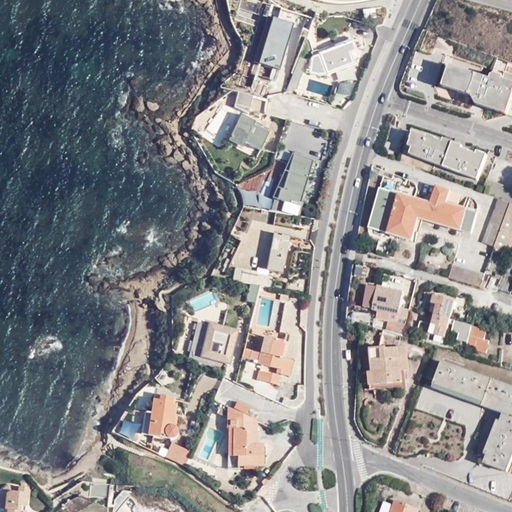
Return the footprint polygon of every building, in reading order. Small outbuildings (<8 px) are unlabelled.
[(299,58),(307,38),(294,34),(263,15),(262,15),(254,10),(252,11),(245,23),(246,25),(254,30),(252,32),(279,48),(284,40),(287,42),(287,41),(293,45),(289,54),(282,70),(293,74),(299,58)] [(312,54),(312,56),(311,59),(311,60),(309,74),(318,77),(324,76),(357,63),(360,58),(352,38),(312,54)] [(306,61),(299,58),(293,74),(285,93),(293,95),(295,90),(297,91),(304,72),(302,72),(306,61)] [(511,116),(511,63),(508,62),(504,75),(494,71),(491,79),(451,66),(444,87),(473,97),(476,102),(478,101),(480,103),(483,104),(485,101),(490,102),(488,109),(511,116)] [(267,89),(242,83),(240,91),(266,98),(267,89)] [(253,97),(238,93),(234,108),(249,114),(253,97)] [(481,107),(488,109),(490,102),(485,101),(483,104),(480,103),(478,101),(476,102),(479,106),(481,107)] [(245,143),(261,151),(271,131),(262,126),(241,115),(229,140),(244,147),(245,143)] [(462,175),(478,180),(487,156),(478,153),(478,155),(463,149),(464,147),(445,140),(444,142),(428,136),(428,137),(415,133),(410,147),(414,148),(411,155),(437,165),(462,175)] [(309,178),(311,179),(316,161),(297,156),(294,165),(292,165),(290,172),(285,171),(280,188),(279,188),(275,200),(291,204),(292,198),(302,201),(306,188),(309,178)] [(487,187),(485,194),(500,200),(511,204),(511,188),(487,179),(485,187),(487,187)] [(432,205),(425,203),(382,190),(370,229),(412,241),(419,219),(461,231),(467,211),(446,205),(451,192),(438,187),(434,199),(432,205)] [(483,243),(495,247),(511,204),(500,200),(483,243)] [(511,204),(495,247),(505,251),(508,245),(511,246),(511,236),(511,232),(511,204)] [(289,243),(291,237),(274,233),(267,271),(283,274),(287,253),(293,245),(289,243)] [(449,278),(480,287),(485,275),(453,265),(449,278)] [(236,268),(233,281),(257,286),(260,286),(273,289),(275,277),(257,274),(257,272),(236,268)] [(373,310),(399,315),(403,292),(378,287),(373,310)] [(468,307),(470,299),(457,295),(455,301),(455,304),(468,307)] [(435,315),(450,319),(455,304),(455,301),(440,297),(440,298),(437,306),(435,315)] [(446,338),(450,319),(435,315),(432,325),(437,326),(435,335),(446,338)] [(430,334),(432,325),(420,322),(418,330),(430,334)] [(232,347),(236,332),(198,323),(191,353),(226,361),(229,347),(232,347)] [(387,326),(386,331),(404,337),(406,326),(397,323),(396,328),(387,326)] [(480,329),(473,327),(472,329),(468,344),(468,345),(476,347),(476,350),(487,353),(490,342),(485,340),(487,333),(479,331),(480,329)] [(463,343),(468,344),(472,329),(467,328),(463,343)] [(259,354),(244,350),(242,358),(257,362),(256,364),(277,370),(276,373),(289,377),(293,361),(286,359),(282,358),(286,342),(263,337),(259,354)] [(402,373),(400,349),(388,350),(388,348),(371,350),(372,363),(375,362),(377,386),(403,384),(402,373)] [(408,348),(400,349),(402,373),(410,372),(408,348)] [(375,362),(372,363),(374,390),(403,387),(403,384),(377,386),(375,362)] [(506,410),(504,415),(497,435),(486,464),(509,472),(511,462),(511,387),(443,362),(435,384),(460,393),(486,402),(506,410)] [(280,376),(259,371),(257,381),(278,386),(280,376)] [(303,403),(305,400),(305,397),(305,393),(305,386),(298,385),(298,395),(297,397),(296,399),(294,400),(292,401),(291,400),(288,399),(285,398),(282,405),(284,406),(289,408),(292,408),(295,409),(298,407),(300,406),(303,403)] [(153,400),(151,415),(147,436),(168,439),(171,439),(174,439),(175,438),(177,435),(177,433),(177,430),(175,428),(173,427),(176,405),(172,404),(174,398),(159,396),(159,401),(153,400)] [(250,408),(237,402),(233,409),(246,415),(250,408)] [(500,413),(504,415),(506,410),(486,402),(484,407),(500,413)] [(257,444),(257,422),(228,408),(227,426),(229,426),(228,457),(237,457),(237,466),(263,467),(264,444),(257,444)] [(147,436),(151,415),(144,414),(141,435),(147,436)] [(172,443),(165,457),(185,466),(191,452),(172,443)] [(237,469),(237,466),(237,457),(228,457),(228,469),(237,469)] [(110,492),(111,485),(111,484),(91,482),(89,496),(109,498),(110,492)] [(0,504),(5,505),(6,495),(9,492),(17,493),(17,488),(8,487),(0,492),(0,504)] [(6,495),(5,505),(5,510),(7,511),(6,511),(24,511),(28,489),(17,488),(17,493),(9,492),(6,495)] [(417,511),(419,509),(396,501),(394,506),(385,502),(380,511),(417,511)]
